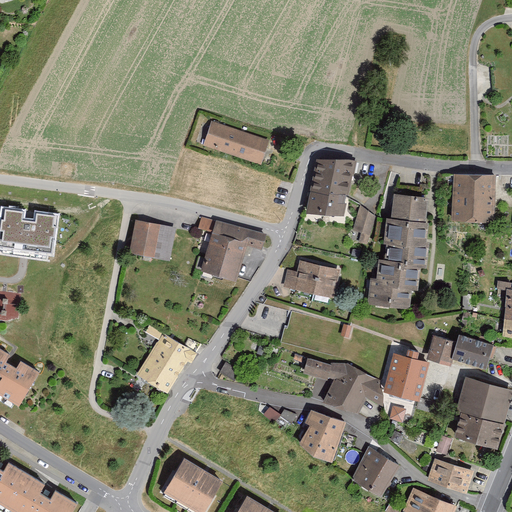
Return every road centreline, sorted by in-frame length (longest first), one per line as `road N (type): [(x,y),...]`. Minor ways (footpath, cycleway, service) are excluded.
road 1 (residential): [(489,511),(429,482),(328,408),(187,379)]
road 2 (residential): [(290,223),(0,177)]
road 3 (track): [(157,433),(92,401),(127,193)]
road 4 (residential): [(511,167),(315,152),(290,223)]
road 5 (residential): [(290,223),(255,289),(187,379)]
road 6 (residential): [(0,426),(124,506)]
road 7 (residential): [(187,379),(124,506)]
